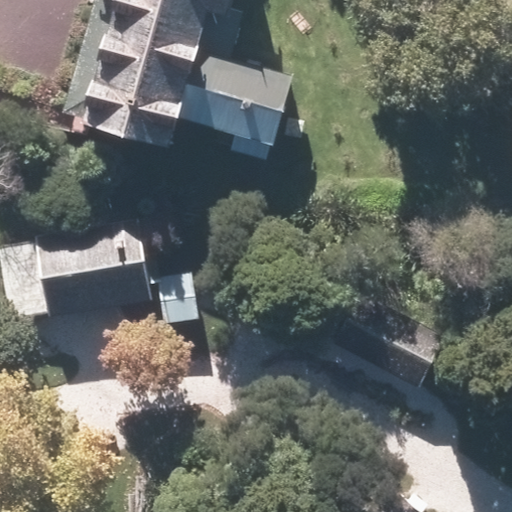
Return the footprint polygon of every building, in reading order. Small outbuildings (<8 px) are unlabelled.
[(70,0),(53,76),(45,114),(267,165),(287,79),(224,64),(238,0),(70,0)] [(135,215),(30,232),(44,322),(149,305),(135,215)] [(185,277),(150,281),(155,329),(191,325),(185,277)] [(440,335),(351,294),(327,346),(415,388),(440,335)] [(417,511),(390,494),(376,511),(417,511)]
